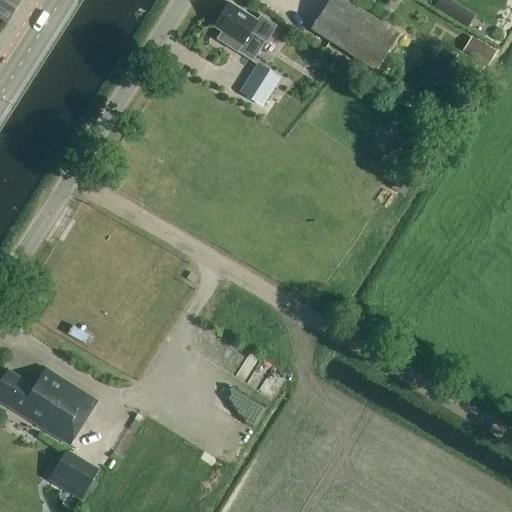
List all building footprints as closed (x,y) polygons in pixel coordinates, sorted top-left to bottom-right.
[(0,0),(0,18),(8,23),(22,0),(0,0)] [(377,72),(400,35),(345,0),(330,0),(311,30),(377,72)] [(253,60),(266,40),(251,30),(257,21),(229,3),(214,27),(223,33),(219,39),(253,60)] [(267,116),(274,104),(267,100),(280,80),(256,64),(236,95),(267,116)] [(438,108),(430,120),(443,128),(451,116),(438,108)] [(249,354),(234,378),(247,386),(262,361),(249,354)] [(98,402),(46,369),(35,387),(8,371),(0,383),(0,402),(70,446),(98,402)] [(208,431),(226,434),(228,423),(211,420),(208,431)] [(14,487),(45,511),(48,511),(62,495),(28,469),(14,487)]
